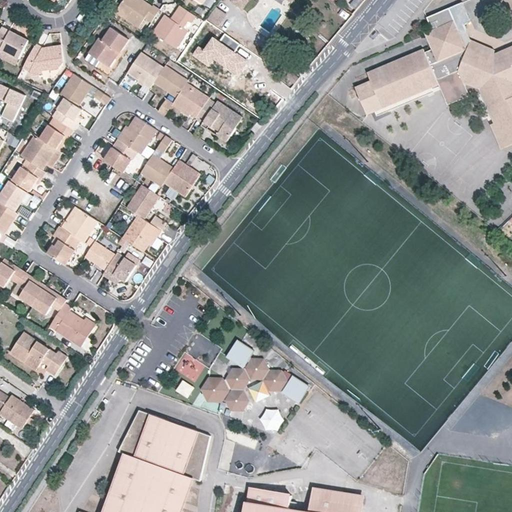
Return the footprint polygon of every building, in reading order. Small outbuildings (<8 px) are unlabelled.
[(146,17),(152,22),(161,9),(154,5),(153,6),(143,0),(138,0),(139,0),(138,0),(124,0),(117,11),(140,27),(146,17)] [(292,0),(293,1),(293,0),(232,0),(232,1),(243,8),(248,0),(292,0)] [(463,2),(449,8),(467,50),(495,61),(496,54),(495,50),(471,40),(464,24),(471,21),(463,2)] [(192,22),(197,15),(181,5),(176,12),(179,14),(174,20),(172,19),(166,15),(154,32),(177,47),(189,30),(185,27),(189,20),(192,22)] [(511,46),(496,54),(495,61),(467,50),(449,8),(427,17),(432,30),(425,33),(432,49),(425,52),(424,49),(368,72),(372,81),(383,108),(440,85),(438,80),(459,71),(465,84),(479,89),(494,123),(505,148),(511,144),(511,46)] [(29,39),(3,26),(0,31),(0,51),(1,52),(2,50),(20,59),(29,39)] [(101,61),(106,64),(116,49),(121,53),(130,40),(112,27),(103,40),(100,38),(89,53),(90,53),(101,61)] [(197,36),(184,56),(189,59),(203,38),(197,36)] [(58,68),(64,62),(62,45),(52,46),(52,49),(42,50),(44,47),(36,44),(23,68),(31,72),(32,75),(42,74),(43,69),(51,68),(51,70),(58,68)] [(116,49),(106,64),(111,67),(121,53),(116,49)] [(0,56),(17,65),(20,59),(2,50),(1,52),(0,52),(0,56)] [(165,67),(142,52),(128,72),(139,80),(140,78),(145,82),(144,83),(151,88),(155,82),(165,67)] [(97,68),(101,61),(90,53),(85,60),(97,68)] [(166,65),(165,67),(155,82),(178,97),(187,82),(189,80),(166,65)] [(470,95),(465,84),(459,71),(438,80),(440,85),(448,105),(470,95)] [(93,85),(74,73),(61,94),(66,97),(79,106),(93,85)] [(383,108),(372,81),(357,87),(368,115),(383,108)] [(191,113),(197,117),(210,98),(210,97),(187,82),(178,97),(174,102),(174,103),(191,113)] [(26,95),(0,83),(0,98),(9,103),(3,116),(14,122),(26,95)] [(210,97),(210,98),(213,100),(219,92),(215,89),(210,97)] [(107,105),(111,98),(99,90),(95,96),(107,105)] [(79,106),(66,97),(53,116),(63,122),(75,130),(80,123),(76,121),(80,115),(84,109),(79,106)] [(159,111),(165,115),(170,108),(174,102),(168,98),(159,111)] [(197,117),(196,119),(202,123),(204,121),(220,131),(217,135),(226,142),(243,117),(218,100),(217,103),(213,100),(210,98),(197,117)] [(174,102),(170,108),(179,115),(181,111),(189,116),(191,113),(174,103),(174,102)] [(148,144),(157,130),(136,116),(129,127),(125,133),(122,131),(118,138),(138,151),(142,154),(148,144)] [(204,121),(202,123),(201,124),(217,135),(220,131),(204,121)] [(75,130),(63,122),(58,130),(50,125),(40,138),(57,149),(66,136),(70,138),(75,130)] [(252,129),(256,133),(262,125),(258,122),(252,129)] [(501,149),(505,148),(494,123),(491,124),(501,149)] [(35,135),(22,155),(26,158),(31,161),(44,170),(47,164),(57,149),(40,138),(35,135)] [(66,136),(57,149),(61,151),(70,138),(66,136)] [(164,152),(172,139),(166,136),(158,148),(164,152)] [(104,158),(125,172),(138,151),(118,138),(104,158)] [(15,147),(10,144),(7,150),(11,153),(15,147)] [(142,154),(147,157),(153,148),(148,144),(142,154)] [(61,151),(57,149),(47,164),(53,168),(63,153),(61,151)] [(22,155),(15,151),(13,154),(24,161),(26,158),(22,155)] [(142,172),(162,186),(165,182),(175,167),(154,154),(150,160),(142,172)] [(201,173),(180,159),(175,167),(165,182),(186,195),(201,173)] [(22,166),(13,180),(31,191),(36,183),(40,178),(42,179),(47,172),(44,170),(31,161),(26,169),(22,166)] [(9,180),(0,194),(0,200),(16,211),(27,193),(9,180)] [(145,219),(160,196),(157,194),(142,184),(127,207),(133,212),(136,213),(139,215),(145,219)] [(0,200),(0,230),(2,232),(11,218),(14,220),(19,213),(16,211),(0,200)] [(65,229),(79,208),(76,206),(62,227),(65,229)] [(65,229),(82,241),(85,243),(99,221),(79,208),(65,229)] [(130,228),(139,215),(136,213),(127,226),(130,228)] [(148,221),(162,231),(167,224),(153,214),(148,221)] [(157,239),(162,231),(148,221),(145,219),(139,215),(130,228),(123,238),(127,240),(130,242),(144,251),(149,244),(154,237),(157,239)] [(4,233),(6,234),(14,220),(11,218),(2,232),(4,233)] [(49,252),(67,265),(82,241),(65,229),(62,227),(59,226),(53,235),(56,236),(60,239),(56,245),(54,244),(49,252)] [(52,242),(54,244),(56,245),(60,239),(56,236),(52,242)] [(87,244),(92,247),(96,241),(91,237),(87,244)] [(123,246),(127,240),(123,238),(122,237),(118,243),(123,246)] [(124,252),(130,242),(127,240),(123,246),(121,249),(124,252)] [(86,256),(107,270),(117,255),(96,241),(92,247),(86,256)] [(107,270),(104,275),(111,280),(113,277),(120,281),(122,278),(126,281),(137,265),(126,257),(119,252),(117,255),(107,270)] [(129,252),(126,257),(137,265),(140,259),(129,252)] [(6,257),(3,261),(16,270),(19,266),(6,257)] [(11,279),(19,284),(27,272),(19,266),(16,270),(3,261),(0,266),(0,283),(5,287),(11,279)] [(21,297),(33,305),(44,289),(32,280),(34,276),(27,272),(19,284),(26,288),(21,297)] [(44,289),(47,285),(34,276),(32,280),(44,289)] [(59,298),(61,294),(47,285),(44,289),(59,298)] [(66,303),(68,299),(61,294),(59,298),(44,289),(33,305),(47,315),(53,306),(60,311),(66,303)] [(60,325),(57,330),(82,347),(95,327),(85,320),(70,310),(72,307),(66,303),(60,311),(54,321),(60,325)] [(85,320),(95,327),(97,324),(87,317),(85,320)] [(54,321),(51,325),(57,330),(60,325),(54,321)] [(11,352),(24,361),(26,358),(39,367),(43,360),(50,365),(47,369),(56,375),(68,356),(60,350),(57,353),(25,331),(11,352)] [(240,339),(230,357),(247,369),(254,358),(256,349),(243,341),(240,339)] [(175,368),(196,382),(207,365),(186,351),(175,368)] [(26,358),(24,361),(37,370),(39,367),(26,358)] [(229,399),(234,408),(246,410),(253,399),(248,389),(255,378),(268,379),(272,389),(283,390),(289,380),(283,369),(270,369),(264,358),(254,358),(247,369),(235,369),(229,378),(235,390),(229,399)] [(293,373),(282,391),(301,402),(311,383),(293,373)] [(210,400),(229,399),(235,390),(229,378),(211,378),(204,389),(210,400)] [(0,407),(8,413),(16,401),(0,390),(0,407)] [(6,417),(29,432),(41,414),(18,399),(16,401),(8,413),(6,417)] [(8,413),(0,407),(0,412),(6,417),(8,413)] [(264,428),(282,429),(283,408),(264,407),(264,428)] [(79,511),(175,511),(184,475),(201,482),(212,437),(150,413),(140,410),(120,451),(134,456),(105,511),(83,511),(80,511),(79,511)] [(381,449),(385,442),(372,435),(369,443),(381,449)] [(308,511),(300,511),(288,509),(290,494),(252,488),(250,503),(249,503),(246,511),(308,511)] [(300,511),(308,511),(361,511),(364,497),(304,488),(300,511)]
